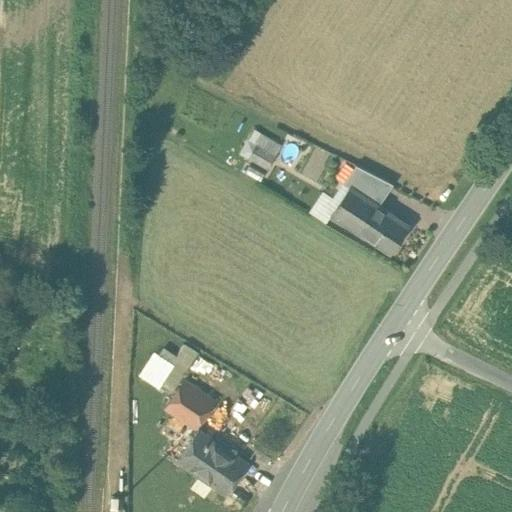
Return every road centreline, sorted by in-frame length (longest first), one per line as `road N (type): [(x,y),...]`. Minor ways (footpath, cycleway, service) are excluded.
road 1 (tertiary): [(282,511),(391,323)]
road 2 (tertiary): [(391,323),(511,158)]
road 3 (unclassified): [(391,323),(511,384)]
